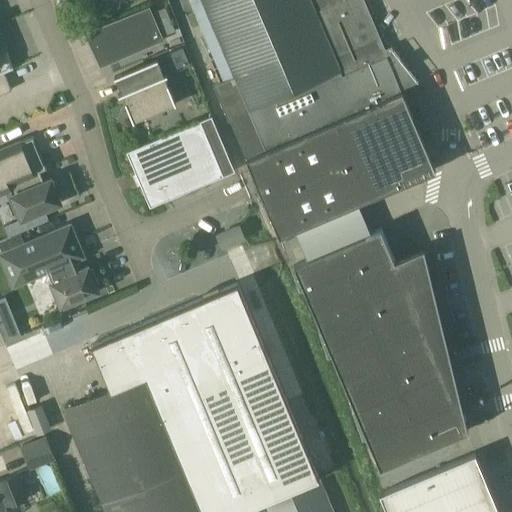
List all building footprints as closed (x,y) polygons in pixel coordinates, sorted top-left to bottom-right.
[(188,0),(223,82),(213,86),(228,122),(230,121),(246,160),(402,93),(401,91),(410,85),(418,79),(392,45),(384,49),(363,0),(188,0)] [(136,25),(132,15),(102,28),(106,38),(91,44),(100,65),(160,40),(151,19),(136,25)] [(0,94),(10,90),(7,83),(4,76),(3,73),(13,69),(0,36),(0,94)] [(133,94),(122,99),(132,122),(174,104),(155,59),(124,72),(133,94)] [(402,93),(246,160),(279,236),(423,175),(430,157),(402,93)] [(209,116),(198,120),(125,151),(148,206),(232,171),(209,116)] [(19,214),(21,219),(3,227),(8,239),(20,233),(49,221),(44,209),(60,202),(58,198),(61,197),(55,181),(52,182),(50,178),(43,181),(33,157),(40,154),(32,136),(0,149),(0,193),(8,189),(13,199),(9,201),(16,216),(19,214)] [(3,252),(0,253),(13,284),(48,270),(52,281),(51,282),(52,286),(50,286),(57,303),(59,302),(61,305),(97,290),(96,286),(98,285),(91,269),(89,270),(87,266),(76,271),(72,260),(83,255),(70,224),(25,243),(3,252)] [(245,239),(239,226),(215,236),(221,249),(245,239)] [(381,228),(294,265),(380,468),(468,431),(461,401),(455,403),(381,228)] [(8,239),(0,241),(0,246),(3,252),(25,243),(20,233),(8,239)] [(147,377),(185,470),(202,511),(238,511),(319,478),(239,283),(91,344),(110,391),(147,377)] [(64,411),(103,504),(185,470),(147,377),(110,391),(64,411)] [(48,429),(39,406),(27,411),(36,434),(48,429)] [(55,459),(46,436),(20,446),(30,470),(55,459)] [(498,511),(475,455),(380,495),(386,511),(498,511)] [(202,511),(185,470),(103,504),(106,511),(202,511)] [(23,500),(14,477),(0,482),(0,490),(7,507),(23,500)] [(333,511),(319,478),(238,511),(333,511)] [(0,511),(8,511),(7,507),(0,490),(0,511)]
